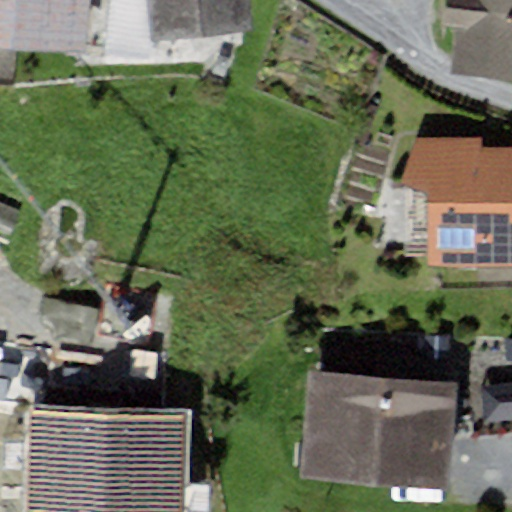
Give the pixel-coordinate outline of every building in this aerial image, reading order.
[(92,0),(0,0),(0,42),(87,51),(92,0)] [(244,0),(151,0),(154,37),(247,31),(244,0)] [(511,0),(462,0),(455,61),(511,67),(511,0)] [(476,145),(421,145),(407,179),(432,190),(432,264),(511,264),(511,154),(476,154),(476,145)] [(456,389),(311,376),(301,476),(447,490),(456,389)] [(511,414),(511,384),(481,386),(483,416),(511,414)]
